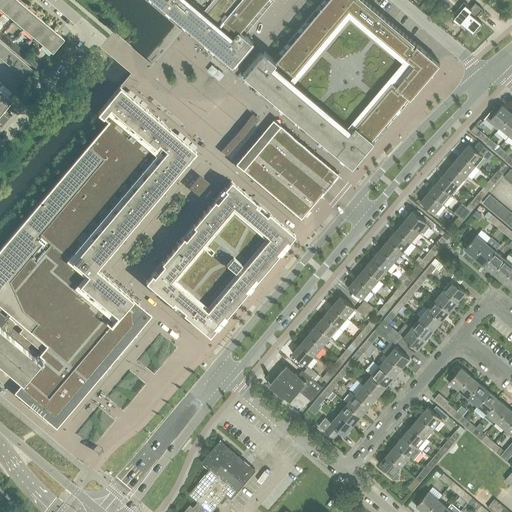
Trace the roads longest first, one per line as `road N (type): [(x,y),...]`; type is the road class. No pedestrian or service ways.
road 1 (tertiary): [(484,78),(466,84),(378,174),(215,367)]
road 2 (tertiary): [(230,378),(484,78)]
road 3 (tertiary): [(215,367),(101,511)]
road 4 (residential): [(343,473),(459,336)]
road 5 (tertiary): [(128,511),(230,378)]
road 6 (residential): [(230,378),(343,473)]
road 7 (residential): [(0,147),(96,35)]
road 8 (primary): [(96,511),(0,430)]
